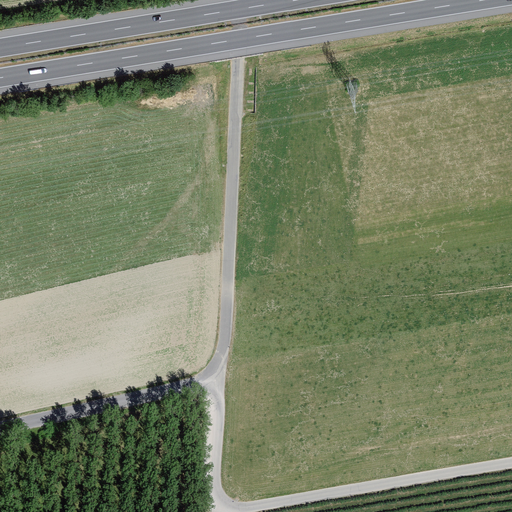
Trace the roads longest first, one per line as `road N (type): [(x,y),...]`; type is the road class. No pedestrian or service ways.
road 1 (unclassified): [(0,425),(188,385),(219,361),(241,0)]
road 2 (motorway): [(0,78),(484,0)]
road 3 (track): [(511,463),(218,511)]
road 4 (motorway): [(291,0),(0,48)]
road 5 (track): [(210,373),(219,412),(216,511)]
